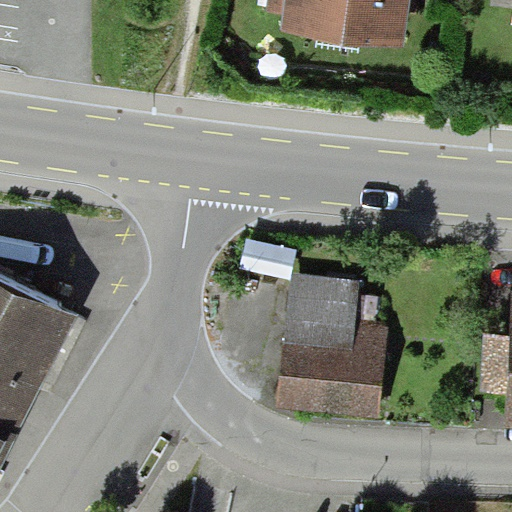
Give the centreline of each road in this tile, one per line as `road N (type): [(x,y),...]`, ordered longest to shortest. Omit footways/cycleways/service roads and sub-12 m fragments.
road 1 (residential): [(163,327),(217,408),(266,440),(330,452),(511,461)]
road 2 (tertiary): [(511,192),(195,160)]
road 3 (residential): [(38,511),(81,461),(163,327)]
road 4 (tertiary): [(195,160),(0,131)]
road 5 (residential): [(195,160),(183,259),(163,327)]
